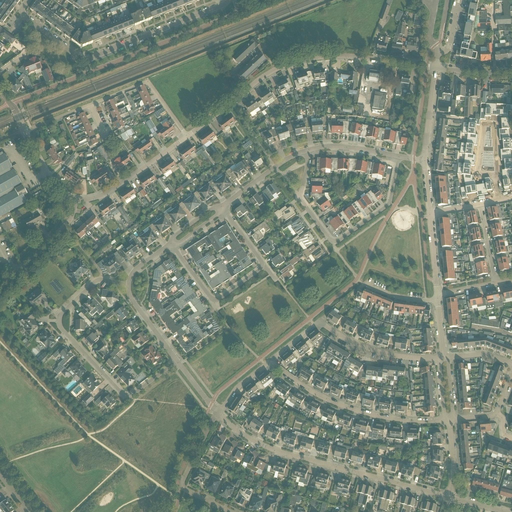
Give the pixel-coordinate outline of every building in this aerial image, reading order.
[(3,4),(12,11),(14,8),(13,8),(15,6),(7,0),(5,0),(3,3),(2,2),(1,3),(3,4)] [(35,12),(42,3),(37,0),(30,9),(33,11),(35,12)] [(81,11),(83,0),(82,0),(75,0),(72,5),(73,5),(73,6),(78,9),(77,11),(81,14),(81,11)] [(82,0),(83,0),(81,11),(84,10),(84,8),(88,6),(89,10),(89,9),(90,13),(93,12),(91,5),(88,0),(82,0)] [(172,10),(168,0),(163,2),(168,13),(170,12),(170,11),(172,10)] [(178,9),(174,0),(168,0),(172,10),(175,9),(175,10),(178,9)] [(183,6),(180,0),(174,0),(178,9),(181,8),(181,7),(183,6)] [(385,5),(380,19),(385,21),(390,7),(392,0),(387,0),(385,5)] [(494,0),(495,2),(503,2),(504,17),(495,17),(495,25),(498,25),(504,25),(505,31),(511,31),(511,20),(511,16),(510,16),(509,2),(510,2),(509,0),(494,0)] [(476,12),(478,3),(472,1),(470,9),(469,8),(469,11),(476,12)] [(168,13),(163,2),(158,4),(162,14),(164,13),(165,14),(168,13)] [(39,16),(47,7),(42,3),(35,12),(37,14),(37,15),(39,16)] [(0,9),(8,15),(9,13),(10,13),(12,11),(3,4),(0,7),(0,9)] [(162,14),(158,4),(152,6),(157,17),(160,16),(159,15),(162,14)] [(157,17),(152,6),(147,8),(147,9),(148,10),(151,18),(154,18),(154,19),(157,17)] [(45,19),(51,10),(47,7),(39,16),(42,18),(42,17),(45,19)] [(152,19),(151,18),(148,10),(147,9),(142,11),(136,13),(130,15),(131,17),(134,25),(135,26),(140,24),(142,23),(146,21),(146,22),(152,19)] [(48,23),(56,14),(51,10),(45,19),(47,21),(46,21),(48,23)] [(474,22),(476,12),(469,11),(468,14),(469,14),(468,21),(474,22)] [(488,20),(487,12),(479,12),(479,20),(488,20)] [(54,26),(60,17),(56,14),(48,23),(51,25),(52,24),(54,26)] [(134,25),(131,17),(130,15),(125,17),(129,28),(132,27),(132,26),(134,25)] [(414,24),(422,25),(422,22),(418,16),(415,15),(414,24)] [(58,30),(65,21),(60,17),(54,26),(56,27),(55,28),(58,30)] [(129,28),(125,17),(120,19),(124,29),(126,29),(127,30),(129,28)] [(124,29),(120,19),(114,22),(119,33),(122,31),(121,30),(124,29)] [(63,33),(69,24),(65,21),(58,30),(60,32),(61,31),(63,33)] [(472,32),(474,22),(468,21),(466,28),(465,28),(465,30),(472,32)] [(119,33),(114,22),(109,24),(113,34),(116,33),(116,34),(119,33)] [(67,37),(74,27),(69,24),(63,33),(65,34),(64,35),(67,37)] [(113,34),(109,24),(104,26),(108,37),(111,36),(111,35),(113,34)] [(108,37),(104,26),(98,28),(102,38),(105,37),(105,38),(108,37)] [(399,28),(395,37),(396,38),(398,38),(403,39),(403,36),(404,36),(406,27),(405,27),(400,27),(399,26),(399,28)] [(79,31),(74,27),(67,37),(69,39),(70,38),(72,40),(78,32),(79,31)] [(102,38),(98,28),(93,30),(98,41),(100,40),(100,39),(102,38)] [(15,39),(4,30),(1,34),(12,43),(15,39)] [(98,41),(93,30),(88,32),(88,33),(92,42),(94,41),(95,42),(98,41)] [(470,42),(472,32),(465,30),(464,33),(465,33),(464,40),(470,42)] [(92,42),(88,33),(83,36),(78,32),(72,40),(71,40),(80,47),(82,47),(92,43),(92,42)] [(386,52),(389,38),(380,37),(379,43),(378,43),(377,51),(386,52)] [(415,38),(415,39),(414,43),(408,42),(408,44),(407,50),(413,51),(413,52),(418,53),(418,50),(418,49),(419,43),(418,43),(419,39),(415,38)] [(266,60),(259,53),(257,56),(254,54),(255,53),(253,50),(255,48),(255,49),(259,45),(254,39),(235,56),(240,62),(251,52),(252,54),(251,55),(254,58),(236,75),(243,82),(266,60)] [(468,51),(470,42),(464,40),(462,48),(461,48),(461,50),(467,51),(468,52),(468,51)] [(402,44),(396,43),(396,46),(393,45),(392,51),(396,52),(396,51),(402,52),(402,47),(402,46),(402,44)] [(488,53),(485,53),(481,53),(481,61),(491,61),(491,53),(492,53),(492,44),(487,44),(488,53)] [(466,59),(467,51),(461,50),(457,49),(456,56),(463,58),(463,59),(466,59)] [(477,53),(468,51),(468,52),(467,51),(466,59),(468,60),(469,59),(476,60),(477,53)] [(39,63),(38,61),(38,60),(36,60),(35,59),(30,61),(31,63),(23,66),(24,66),(20,68),(21,69),(17,70),(23,74),(27,77),(29,74),(34,72),(34,71),(34,69),(36,68),(38,69),(41,68),(43,72),(42,72),(47,84),(53,81),(51,75),(49,70),(48,70),(45,64),(44,64),(43,62),(39,63)] [(323,70),(323,69),(318,70),(319,80),(320,84),(325,83),(325,82),(328,81),(328,79),(327,74),(327,75),(324,76),(323,70)] [(317,85),(317,80),(319,80),(318,70),(313,70),(313,71),(314,77),(310,78),(312,85),(317,85)] [(305,72),(300,74),(304,87),(309,86),(309,85),(312,84),(312,85),(310,78),(308,79),(306,73),(305,73),(305,72)] [(366,77),(366,81),(377,83),(379,73),(370,72),(369,78),(366,77)] [(340,77),(340,78),(347,79),(347,81),(348,81),(348,82),(348,85),(351,85),(351,89),(349,88),(348,94),(352,95),(354,95),(359,96),(360,90),(355,90),(357,80),(357,75),(356,75),(356,74),(349,73),(349,74),(341,73),(340,77)] [(16,80),(9,88),(9,89),(12,91),(15,93),(22,86),(19,84),(22,80),(23,81),(26,88),(27,91),(33,89),(32,86),(29,78),(27,77),(23,74),(17,81),(16,80)] [(294,81),(294,82),(296,89),(304,87),(300,74),(296,75),(296,76),(297,82),(294,83),(294,81)] [(401,83),(397,82),(395,95),(400,96),(401,90),(400,90),(401,87),(408,88),(407,94),(411,94),(413,86),(409,85),(410,77),(402,76),(401,83)] [(288,85),(286,80),(285,80),(284,79),(280,82),(287,95),(292,93),(291,91),(294,90),(293,87),(290,83),(291,84),(288,85)] [(440,85),(438,98),(442,99),(443,94),(451,95),(452,83),(448,83),(448,82),(447,81),(446,81),(445,81),(445,82),(444,82),(444,86),(440,85)] [(275,90),(275,91),(278,95),(279,97),(282,96),(282,97),(287,95),(280,82),(276,84),(276,85),(279,90),(276,92),(275,90)] [(137,89),(139,94),(147,91),(144,85),(137,89)] [(460,101),(465,101),(466,87),(457,86),(456,97),(461,97),(460,101)] [(504,93),(511,93),(510,86),(504,86),(492,86),(492,87),(489,87),(489,97),(492,97),(492,94),(504,93)] [(469,95),(469,98),(472,98),(472,100),(477,100),(477,103),(478,104),(481,105),(481,98),(480,98),(480,95),(481,87),(470,87),(469,95)] [(149,97),(147,91),(139,94),(140,95),(134,97),(136,100),(141,97),(142,100),(149,97)] [(267,91),(263,94),(268,102),(272,99),(274,101),(276,99),(275,97),(272,93),(273,94),(270,95),(270,94),(267,91)] [(375,92),(371,110),(380,112),(382,111),(384,110),(387,95),(375,92)] [(120,103),(121,103),(126,100),(123,94),(118,97),(119,101),(120,103)] [(263,94),(258,97),(262,102),(259,103),(264,111),(267,109),(265,107),(270,104),(268,102),(263,94)] [(152,102),(149,97),(142,100),(145,105),(152,102)] [(115,105),(112,100),(106,103),(107,106),(105,107),(106,109),(115,105)] [(253,100),(249,103),(256,113),(260,110),(261,113),(264,111),(259,103),(257,105),(253,100)] [(153,109),(154,108),(152,102),(145,105),(142,106),(146,115),(154,112),(153,109)] [(249,103),(244,106),(248,111),(245,113),(245,112),(244,112),(249,118),(256,113),(249,103)] [(440,106),(439,111),(448,112),(448,107),(446,107),(446,103),(442,103),(441,106),(440,106)] [(481,109),(480,120),(486,120),(486,117),(491,117),(491,116),(491,104),(486,104),(486,109),(481,109)] [(491,104),(491,116),(502,116),(503,116),(503,110),(496,110),(497,104),(491,104)] [(117,111),(115,105),(106,109),(107,111),(109,110),(111,114),(117,111)] [(503,119),(502,119),(502,125),(503,125),(509,124),(510,124),(509,119),(508,111),(511,110),(511,105),(506,105),(506,107),(503,108),(503,110),(503,116),(502,116),(503,119)] [(364,107),(357,106),(355,117),(362,118),(364,107)] [(163,107),(156,112),(153,114),(157,119),(161,117),(160,115),(166,111),(163,107)] [(117,111),(111,114),(113,119),(119,116),(123,115),(122,113),(121,109),(117,111)] [(122,121),(119,116),(113,119),(115,122),(113,123),(114,125),(122,121)] [(230,116),(224,121),(229,126),(231,124),(235,121),(233,118),(232,119),(230,116)] [(346,122),(345,135),(349,135),(349,134),(354,135),(356,125),(357,121),(351,120),(351,123),(348,122),(347,122),(347,116),(346,116),(346,120),(346,122)] [(321,118),(321,119),(316,119),(317,133),(322,133),(322,132),(323,132),(322,126),(325,126),(325,127),(325,122),(324,117),(321,118)] [(152,134),(154,138),(157,136),(155,132),(157,131),(155,127),(149,118),(144,122),(152,134)] [(305,128),(308,127),(307,121),(307,118),(298,120),(298,123),(301,135),(306,134),(305,128)] [(171,119),(162,125),(165,128),(165,129),(169,135),(169,134),(170,135),(173,133),(172,132),(174,130),(173,128),(174,128),(172,126),(175,124),(171,119)] [(317,133),(316,119),(311,120),(311,121),(307,121),(308,127),(311,127),(312,133),(313,133),(313,134),(317,133)] [(464,123),(463,128),(474,130),(476,130),(476,125),(479,126),(480,120),(469,119),(469,124),(464,123)] [(124,120),(122,121),(114,125),(115,127),(117,126),(118,130),(124,127),(123,124),(125,123),(124,120)] [(229,126),(224,121),(219,125),(221,127),(220,128),(222,130),(222,131),(225,128),(228,126),(229,126)] [(337,133),(337,123),(332,123),(332,122),(328,121),(328,129),(328,134),(331,134),(331,133),(337,133)] [(345,135),(346,122),(342,122),(342,123),(337,123),(337,133),(342,133),(342,134),(345,135)] [(298,123),(289,125),(291,131),(294,130),(295,136),(301,135),(298,123)] [(503,129),(499,130),(499,135),(510,134),(509,124),(503,125),(503,129)] [(288,132),(291,131),(289,125),(285,126),(286,129),(282,130),(281,128),(284,139),(290,138),(288,132)] [(362,138),(365,126),(361,125),(361,126),(356,125),(354,135),(359,136),(359,137),(362,138)] [(371,138),(373,129),(368,128),(368,126),(365,126),(362,138),(366,138),(366,137),(371,138)] [(284,139),(281,128),(280,127),(276,129),(272,131),(274,137),(278,135),(279,141),(284,139)] [(131,128),(120,134),(124,141),(129,138),(135,134),(132,129),(131,128)] [(379,141),(382,129),(378,128),(378,130),(373,129),(371,138),(376,139),(376,140),(379,141)] [(463,128),(462,134),(467,134),(467,139),(478,141),(478,135),(475,135),(476,130),(474,130),(463,128)] [(159,132),(156,133),(157,135),(159,137),(161,135),(163,139),(169,135),(165,129),(159,133),(159,132)] [(388,142),(390,132),(385,131),(385,130),(382,129),(379,141),(383,142),(383,141),(388,142)] [(271,138),(274,137),(272,131),(272,130),(266,132),(268,135),(262,138),(264,142),(267,141),(269,145),(274,143),(271,138)] [(211,131),(205,135),(209,141),(216,136),(213,133),(212,133),(211,131)] [(95,136),(93,132),(87,134),(88,135),(84,136),(85,138),(82,139),(83,141),(86,139),(95,136)] [(397,144),(399,132),(395,132),(395,133),(390,132),(388,142),(393,143),(393,144),(397,144)] [(402,133),(399,132),(397,144),(400,145),(400,144),(405,145),(407,135),(402,134),(402,133)] [(510,134),(499,135),(499,140),(502,140),(504,140),(505,145),(511,144),(511,138),(510,139),(510,134)] [(209,141),(205,135),(199,139),(201,142),(200,143),(202,145),(203,146),(204,145),(209,141)] [(48,140),(51,146),(56,143),(54,138),(48,140)] [(148,141),(143,145),(147,151),(152,147),(150,143),(152,142),(150,138),(147,140),(148,141)] [(461,143),(460,149),(472,150),(473,150),(474,146),(477,146),(478,141),(467,139),(466,144),(461,143)] [(503,150),(500,150),(501,155),(511,155),(511,150),(511,149),(511,144),(505,145),(505,150),(503,150)] [(147,151),(143,145),(137,148),(137,147),(134,149),(137,153),(139,151),(141,154),(147,151)] [(47,152),(50,158),(56,155),(53,149),(54,148),(53,146),(49,148),(50,150),(47,152)] [(101,146),(97,149),(98,149),(105,159),(109,157),(102,147),(101,146)] [(191,146),(185,150),(190,155),(194,152),(195,154),(201,150),(199,148),(196,150),(194,147),(193,148),(191,146)] [(460,149),(460,154),(464,155),(463,159),(475,161),(476,155),(473,155),(473,150),(472,150),(460,149)] [(190,155),(185,150),(180,154),(182,156),(181,157),(183,160),(190,155)] [(208,160),(201,150),(195,154),(197,156),(200,154),(206,161),(208,160)] [(2,153),(0,153),(0,216),(27,202),(30,200),(27,194),(26,192),(27,191),(25,189),(22,186),(21,186),(20,184),(21,183),(20,181),(20,180),(20,181),(15,173),(16,172),(15,172),(14,170),(13,171),(11,168),(12,167),(11,165),(6,157),(7,157),(7,156),(6,157),(5,155),(4,155),(2,153)] [(253,159),(251,157),(248,153),(244,156),(247,160),(247,161),(252,167),(255,165),(256,167),(263,163),(257,156),(253,159)] [(126,156),(121,160),(125,166),(131,162),(128,159),(130,157),(128,154),(126,155),(126,156)] [(60,160),(56,155),(50,158),(53,164),(57,162),(58,164),(62,162),(61,160),(60,160)] [(65,165),(70,158),(68,155),(65,158),(65,159),(62,162),(63,162),(62,163),(65,165)] [(511,155),(501,155),(501,161),(504,161),(506,160),(506,165),(511,164),(511,159),(511,155)] [(114,163),(112,165),(115,168),(116,169),(118,168),(119,170),(125,166),(121,160),(119,158),(114,162),(114,163)] [(325,170),(326,160),(320,159),(320,158),(317,158),(316,171),(320,171),(320,170),(325,170)] [(334,171),(334,159),(331,159),(331,160),(326,160),(325,170),(330,170),(330,171),(334,171)] [(342,170),(343,160),(338,160),(338,159),(334,159),(334,171),(337,171),(337,170),(342,170)] [(351,172),(354,159),(348,159),(348,161),(343,160),(342,170),(348,171),(348,172),(351,172)] [(360,172),(362,162),(357,161),(357,160),(354,159),(351,172),(355,172),(355,171),(360,172)] [(459,164),(458,169),(469,170),(471,171),(471,166),(474,166),(475,161),(463,159),(463,164),(459,164)] [(72,163),(71,162),(69,160),(64,165),(68,168),(72,163)] [(176,165),(176,164),(174,162),(173,163),(171,160),(166,164),(170,170),(176,165)] [(240,163),(235,166),(237,169),(243,177),(248,174),(246,171),(250,168),(249,167),(246,163),(244,161),(240,164),(240,163)] [(368,175),(371,163),(367,162),(367,163),(362,162),(360,172),(365,173),(365,174),(368,175)] [(377,176),(379,166),(374,165),(374,164),(371,163),(368,175),(372,176),(372,175),(377,176)] [(170,170),(166,164),(160,168),(162,171),(161,171),(163,175),(170,170)] [(505,170),(502,170),(502,176),(509,175),(511,175),(511,164),(506,165),(506,170),(505,170)] [(384,167),(379,166),(377,176),(382,177),(382,178),(386,178),(388,166),(384,166),(384,167)] [(70,181),(74,175),(69,171),(69,170),(67,168),(64,172),(66,173),(64,177),(70,181)] [(108,178),(106,174),(108,173),(106,169),(103,171),(104,172),(99,176),(103,181),(108,178)] [(230,169),(226,172),(229,176),(232,180),(235,177),(238,181),(243,177),(237,169),(232,172),(230,169)] [(458,169),(457,174),(458,175),(463,175),(464,182),(470,181),(472,181),(473,176),(470,175),(471,171),(469,170),(458,169)] [(223,176),(219,179),(226,189),(229,187),(230,185),(231,186),(227,180),(229,178),(227,174),(226,173),(223,175),(223,176)] [(152,174),(146,178),(150,185),(150,184),(156,179),(154,176),(153,177),(152,174)] [(449,183),(448,174),(441,175),(441,178),(436,179),(436,184),(446,183),(449,183)] [(80,183),(82,180),(80,178),(79,179),(74,175),(70,181),(75,185),(78,182),(80,183)] [(509,175),(502,176),(503,181),(503,185),(504,191),(510,190),(509,186),(511,186),(509,175)] [(103,181),(99,176),(93,179),(93,178),(90,180),(93,183),(95,182),(97,185),(103,181)] [(150,185),(146,178),(140,182),(142,185),(141,185),(143,189),(144,187),(147,192),(152,188),(150,185)] [(164,191),(166,193),(169,191),(160,178),(157,181),(164,191)] [(485,184),(481,185),(482,195),(488,194),(487,191),(492,190),(492,189),(490,178),(484,179),(485,184)] [(183,189),(193,181),(191,179),(181,186),(181,187),(183,189)] [(226,189),(219,179),(214,183),(212,180),(209,182),(213,187),(216,186),(221,193),(221,192),(222,191),(223,192),(226,189)] [(312,183),(312,188),(322,188),(322,183),(323,183),(323,179),(311,179),(311,183),(312,183)] [(472,181),(470,181),(472,192),(472,194),(477,193),(477,196),(482,195),(481,185),(476,185),(475,180),(473,181),(472,181)] [(460,188),(462,199),(468,198),(467,195),(472,194),(472,192),(470,181),(464,182),(465,186),(465,187),(460,188)] [(211,189),(213,187),(209,182),(207,184),(207,185),(202,188),(210,198),(213,196),(213,195),(214,194),(214,195),(215,195),(211,189)] [(266,187),(266,188),(267,190),(263,193),(269,202),(274,199),(272,196),(276,194),(277,195),(280,193),(273,183),(270,185),(269,185),(268,185),(267,186),(266,187)] [(173,196),(176,194),(169,184),(167,186),(173,196)] [(376,187),(375,188),(375,189),(371,192),(371,191),(368,193),(375,203),(378,201),(377,200),(382,197),(380,195),(381,194),(382,192),(378,187),(376,187)] [(126,192),(130,198),(136,193),(134,190),(133,191),(131,188),(126,192)] [(210,198),(202,188),(197,192),(197,191),(194,193),(198,198),(201,196),(205,202),(205,201),(206,200),(206,201),(210,198)] [(321,194),(321,193),(322,188),(312,188),(311,193),(310,193),(310,197),(312,197),(314,200),(314,201),(322,195),(321,194)] [(130,198),(126,192),(120,196),(121,199),(120,199),(122,202),(123,203),(125,201),(130,198)] [(196,200),(198,198),(194,193),(192,195),(187,199),(195,209),(198,207),(198,206),(199,205),(200,206),(200,205),(196,200)] [(375,203),(368,193),(365,195),(366,196),(361,199),(367,207),(372,204),(372,205),(375,203)] [(324,197),(324,194),(322,195),(314,201),(314,200),(313,201),(315,204),(316,203),(319,208),(328,202),(324,197)] [(257,195),(248,201),(250,203),(247,205),(250,209),(257,204),(259,206),(263,204),(264,206),(268,203),(265,199),(262,201),(257,195)] [(154,205),(151,207),(154,211),(156,210),(163,204),(160,199),(153,204),(154,205)] [(195,209),(187,199),(183,202),(182,202),(180,204),(184,209),(186,207),(190,213),(190,212),(191,211),(192,212),(195,209)] [(363,210),(367,207),(361,199),(357,202),(357,201),(354,203),(361,213),(364,211),(363,210)] [(448,205),(447,200),(438,200),(438,206),(442,206),(442,208),(448,207),(448,205)] [(111,202),(106,206),(110,212),(114,209),(116,207),(116,206),(114,204),(113,204),(111,202)] [(331,206),(328,202),(319,208),(322,212),(322,213),(324,216),(334,208),(332,205),(331,206)] [(361,213),(354,203),(351,205),(352,206),(347,209),(353,217),(358,214),(358,215),(361,213)] [(181,211),(184,209),(180,204),(177,206),(172,210),(180,220),(183,218),(183,217),(184,216),(185,217),(185,216),(181,211)] [(245,214),(249,220),(250,222),(254,219),(253,217),(251,214),(252,213),(249,210),(246,206),(243,208),(242,205),(235,210),(237,214),(236,215),(239,218),(245,214)] [(493,209),(488,210),(489,216),(498,214),(497,208),(499,208),(499,205),(493,206),(493,209)] [(110,212),(106,206),(100,210),(102,212),(100,213),(103,216),(110,212)] [(120,206),(117,209),(123,217),(127,223),(129,226),(133,224),(120,206)] [(274,213),(274,214),(278,219),(282,216),(283,215),(285,217),(284,218),(286,221),(291,217),(295,214),(293,211),(294,210),(292,208),(291,208),(290,207),(286,210),(284,207),(279,211),(278,210),(274,213)] [(353,217),(347,209),(345,207),(341,210),(342,212),(340,214),(347,224),(350,222),(349,221),(353,217)] [(180,220),(172,210),(168,213),(167,213),(165,215),(169,220),(171,218),(175,224),(175,223),(176,222),(177,222),(180,220)] [(477,218),(476,214),(476,212),(470,213),(470,211),(463,212),(464,215),(466,215),(467,220),(477,218)] [(29,229),(42,221),(38,213),(24,221),(29,229)] [(347,224),(340,214),(337,216),(338,217),(333,220),(339,228),(344,225),(344,226),(347,224)] [(440,220),(440,226),(450,225),(449,220),(451,220),(451,214),(444,216),(445,220),(440,220)] [(499,219),(498,214),(489,216),(490,221),(495,220),(496,223),(502,222),(502,219),(499,219)] [(166,222),(169,220),(165,215),(162,217),(158,221),(165,231),(168,228),(170,227),(166,222)] [(93,216),(89,220),(94,226),(99,222),(93,216)] [(477,222),(477,218),(467,220),(468,225),(466,226),(467,229),(473,228),(472,225),(478,224),(477,222)] [(295,222),(290,226),(291,228),(293,231),(291,233),(293,236),(296,233),(298,235),(303,232),(301,230),(304,228),(300,223),(302,222),(299,219),(295,222)] [(94,226),(89,220),(84,224),(90,230),(94,226)] [(335,231),(339,228),(333,220),(329,223),(329,222),(326,224),(333,234),(336,232),(335,231)] [(165,231),(158,221),(153,224),(150,226),(154,231),(156,229),(160,235),(160,234),(162,233),(165,231)] [(5,222),(1,225),(5,232),(9,230),(5,222)] [(253,230),(255,233),(254,233),(254,234),(252,236),(256,243),(260,240),(264,238),(259,232),(263,229),(266,232),(270,229),(264,222),(257,227),(253,230)] [(500,225),(503,225),(502,222),(496,223),(497,226),(491,227),(492,232),(501,231),(500,225)] [(90,230),(84,224),(80,229),(85,234),(90,230)] [(218,229),(219,230),(224,238),(227,235),(233,243),(237,240),(226,224),(227,225),(223,227),(222,226),(218,229)] [(151,233),(154,231),(150,226),(147,228),(149,230),(148,231),(145,233),(144,234),(152,244),(155,241),(156,240),(157,240),(151,233)] [(480,235),(479,231),(479,229),(473,230),(473,228),(467,229),(467,232),(470,231),(471,237),(480,235)] [(80,239),(85,234),(80,229),(75,233),(80,239)] [(214,232),(210,234),(211,235),(221,251),(225,248),(222,243),(225,240),(224,238),(219,230),(215,233),(214,232)] [(505,230),(504,230),(501,231),(492,232),(493,236),(493,238),(494,238),(499,237),(499,240),(506,239),(505,236),(506,235),(505,230)] [(294,239),(292,240),(294,242),(297,240),(299,244),(301,242),(306,248),(308,247),(312,244),(310,241),(314,239),(308,231),(308,232),(300,238),(298,236),(294,239)] [(152,244),(144,234),(140,237),(139,237),(137,239),(140,244),(143,242),(147,247),(148,246),(152,244)] [(211,245),(217,253),(221,251),(211,235),(207,238),(206,237),(202,240),(205,244),(206,246),(207,248),(211,245)] [(481,240),(480,235),(471,237),(468,237),(469,242),(469,243),(468,243),(469,246),(470,246),(476,244),(476,242),(480,241),(481,240)] [(134,237),(131,240),(129,242),(130,243),(132,246),(129,248),(135,257),(140,252),(137,248),(138,247),(140,245),(137,241),(134,237)] [(262,250),(265,254),(266,255),(267,254),(268,255),(269,253),(274,249),(272,246),(273,245),(268,239),(263,243),(265,245),(262,248),(262,250)] [(508,243),(506,242),(506,239),(499,240),(500,243),(495,244),(496,249),(507,247),(508,246),(508,243)] [(200,253),(197,249),(205,244),(202,240),(186,250),(187,250),(190,253),(189,254),(191,258),(192,258),(200,253)] [(240,244),(237,240),(233,243),(230,244),(229,245),(229,246),(231,249),(228,251),(223,254),(226,259),(241,249),(239,245),(240,244)] [(451,241),(442,242),(442,248),(447,247),(448,250),(456,249),(458,249),(457,245),(455,245),(454,241),(451,241)] [(483,252),(483,248),(482,246),(477,247),(476,244),(470,246),(472,254),(483,252)] [(314,261),(322,255),(323,256),(323,254),(324,253),(324,252),(324,251),(322,251),(319,246),(314,249),(312,246),(307,250),(306,249),(302,252),(307,258),(311,255),(314,261)] [(507,247),(496,249),(497,255),(502,254),(503,257),(509,255),(508,252),(507,247)] [(129,261),(135,257),(129,248),(125,250),(124,248),(121,250),(121,249),(117,251),(123,258),(125,256),(126,257),(129,261)] [(242,248),(241,249),(226,259),(229,263),(234,259),(233,258),(236,257),(239,262),(246,257),(244,253),(245,252),(242,248)] [(456,258),(456,249),(448,250),(448,253),(443,253),(443,259),(453,258),(456,258)] [(120,257),(117,252),(110,257),(112,260),(109,262),(115,271),(116,270),(117,271),(120,269),(119,268),(121,267),(119,263),(119,262),(117,259),(120,257)] [(198,266),(213,256),(210,252),(205,255),(206,256),(203,258),(200,253),(192,258),(195,261),(194,262),(197,266),(198,266)] [(272,260),(271,261),(273,263),(272,264),(272,263),(272,264),(272,265),(272,266),(273,267),(274,267),(275,268),(278,265),(279,266),(284,262),(279,256),(280,255),(278,252),(270,257),(272,260)] [(474,254),(472,254),(473,262),(480,261),(479,258),(484,257),(484,256),(483,252),(474,254)] [(510,261),(509,255),(503,257),(503,259),(498,260),(499,266),(508,264),(508,261),(510,261)] [(206,260),(198,266),(200,269),(199,270),(202,274),(206,272),(213,267),(211,263),(216,260),(213,256),(206,260)] [(247,256),(246,257),(239,262),(242,265),(234,271),(236,275),(253,264),(252,264),(251,265),(249,261),(250,260),(247,256)] [(290,264),(280,272),(282,275),(283,276),(282,278),(283,279),(282,280),(284,282),(285,281),(285,282),(289,279),(292,277),(289,273),(294,269),(292,266),(299,261),(296,256),(289,262),(290,264)] [(163,264),(161,266),(166,273),(168,271),(169,272),(171,270),(176,276),(175,277),(177,280),(182,276),(174,266),(175,265),(173,262),(172,263),(169,259),(166,262),(163,264)] [(115,271),(109,262),(106,265),(102,260),(96,265),(102,272),(104,271),(105,272),(107,272),(109,275),(112,273),(112,274),(115,272),(115,271)] [(234,271),(231,267),(227,269),(222,261),(220,262),(218,264),(228,279),(231,276),(232,278),(236,275),(234,271)] [(487,268),(486,264),(486,263),(480,264),(480,261),(473,262),(475,271),(487,268)] [(67,274),(71,278),(75,282),(79,278),(78,277),(82,273),(83,274),(87,270),(80,262),(67,274)] [(228,279),(218,264),(214,266),(217,272),(218,271),(220,274),(215,277),(220,284),(223,282),(224,283),(228,280),(228,279)] [(509,270),(508,264),(499,266),(500,272),(505,271),(506,273),(511,272),(511,270),(511,269),(509,270)] [(161,277),(166,273),(161,266),(158,268),(158,269),(155,271),(154,271),(152,283),(153,283),(152,286),(161,288),(161,283),(160,282),(161,277)] [(488,274),(487,268),(475,271),(477,279),(483,278),(482,275),(488,274)] [(220,284),(215,277),(211,280),(206,272),(202,274),(212,291),(212,290),(212,289),(215,287),(216,288),(220,285),(220,284)] [(457,279),(456,274),(454,274),(445,275),(445,281),(451,280),(451,284),(457,283),(457,279)] [(184,280),(182,276),(177,280),(165,289),(168,293),(171,291),(171,290),(175,287),(178,292),(181,290),(188,285),(186,282),(185,283),(184,280)] [(190,288),(188,285),(181,290),(182,292),(184,292),(185,294),(184,295),(178,300),(177,299),(174,301),(177,306),(194,293),(191,290),(189,288),(190,288)] [(160,289),(153,288),(152,287),(152,291),(151,290),(149,303),(150,303),(153,306),(152,307),(154,310),(161,304),(157,299),(158,294),(160,293),(160,289)] [(38,289),(35,292),(36,293),(28,300),(29,303),(31,305),(34,308),(40,303),(44,308),(49,304),(45,299),(46,298),(44,296),(43,294),(39,290),(39,291),(38,289)] [(510,299),(509,289),(503,291),(504,296),(501,297),(503,303),(506,302),(505,300),(510,299)] [(103,290),(101,298),(106,298),(107,299),(108,300),(108,301),(108,302),(109,302),(109,303),(110,303),(111,303),(112,304),(113,303),(114,303),(115,302),(116,301),(116,300),(118,301),(118,296),(116,297),(115,297),(115,296),(114,296),(114,295),(113,295),(112,295),(113,291),(103,290)] [(361,298),(364,293),(359,291),(356,298),(360,300),(361,301),(362,299),(361,298)] [(371,302),(374,294),(369,292),(366,300),(371,302)] [(503,303),(501,297),(499,297),(497,292),(492,293),(494,304),(503,303)] [(197,297),(194,293),(177,306),(181,310),(184,308),(183,307),(190,302),(193,307),(200,302),(198,299),(196,297),(197,297)] [(494,304),(492,293),(486,294),(487,299),(485,300),(486,306),(487,310),(495,308),(494,304)] [(376,304),(379,296),(374,294),(371,302),(376,304)] [(482,300),(481,296),(481,295),(475,296),(477,308),(486,306),(485,300),(482,300)] [(380,306),(384,298),(379,296),(376,304),(380,306)] [(477,308),(475,296),(469,297),(470,303),(468,303),(469,310),(472,309),(472,310),(478,309),(477,308)] [(385,308),(388,300),(384,298),(380,306),(385,308)] [(89,301),(82,307),(86,310),(92,316),(96,312),(99,315),(104,311),(97,304),(96,303),(93,300),(90,302),(89,301)] [(393,302),(388,300),(385,308),(390,310),(393,302)] [(160,318),(177,306),(174,301),(171,303),(171,304),(165,309),(163,309),(162,308),(163,307),(161,304),(154,310),(156,312),(157,312),(158,314),(158,315),(160,318)] [(198,316),(203,313),(207,310),(204,307),(203,307),(202,305),(200,302),(193,307),(197,312),(194,314),(190,317),(189,316),(186,318),(190,323),(194,319),(198,316)] [(169,318),(170,317),(177,312),(177,313),(181,310),(177,306),(160,318),(163,322),(163,321),(165,323),(164,324),(166,327),(174,321),(172,319),(171,319),(169,318)] [(123,307),(119,310),(115,313),(121,321),(124,319),(128,316),(126,312),(127,312),(123,307)] [(331,323),(337,315),(335,313),(335,312),(332,309),(326,314),(329,317),(327,319),(330,321),(329,322),(331,323)] [(84,322),(85,322),(89,327),(92,324),(81,312),(78,315),(83,320),(83,321),(76,321),(75,331),(76,331),(81,331),(84,331),(84,322)] [(39,327),(35,323),(32,320),(34,318),(33,314),(29,313),(20,321),(28,330),(26,331),(30,335),(39,327)] [(207,318),(205,315),(200,319),(202,322),(205,319),(208,322),(208,321),(213,327),(208,330),(207,329),(205,331),(207,334),(208,335),(208,336),(209,337),(212,335),(220,329),(210,315),(207,318)] [(341,325),(345,318),(340,315),(339,317),(337,315),(331,323),(334,325),(334,324),(337,326),(338,323),(341,325)] [(181,329),(185,326),(190,323),(186,318),(183,320),(184,321),(177,326),(176,326),(175,325),(175,324),(174,321),(166,327),(169,329),(171,331),(170,331),(173,335),(176,333),(181,329)] [(347,333),(352,324),(349,323),(350,321),(345,318),(341,325),(344,326),(343,329),(345,331),(345,332),(347,333)] [(126,327),(127,329),(126,329),(130,334),(133,332),(133,333),(135,331),(139,328),(136,324),(136,323),(134,320),(133,321),(131,319),(120,327),(122,330),(126,327)] [(206,338),(208,336),(208,335),(207,334),(205,331),(207,329),(206,326),(203,328),(203,329),(202,330),(200,330),(196,323),(197,322),(194,319),(190,323),(202,340),(205,337),(206,338)] [(96,326),(93,329),(96,332),(104,324),(101,321),(96,326)] [(382,347),(385,337),(385,334),(379,332),(380,330),(383,322),(380,322),(379,326),(378,329),(378,330),(374,340),(378,341),(377,344),(380,345),(379,346),(382,347)] [(202,340),(190,323),(185,326),(187,329),(188,328),(193,335),(193,336),(192,338),(191,337),(188,339),(190,342),(193,340),(195,343),(196,344),(199,342),(202,340)] [(357,333),(361,326),(355,324),(355,325),(352,324),(347,333),(350,334),(350,333),(353,335),(354,332),(357,333)] [(364,341),(368,331),(369,329),(366,328),(366,329),(361,326),(357,333),(361,335),(359,338),(362,339),(362,340),(364,341)] [(374,340),(378,330),(374,329),(373,332),(371,331),(371,332),(368,331),(364,341),(367,342),(367,341),(370,342),(371,339),(374,340)] [(316,330),(312,333),(318,341),(322,337),(316,330)] [(55,340),(51,336),(49,333),(48,334),(45,331),(37,338),(36,339),(36,340),(36,341),(36,342),(37,342),(38,342),(38,343),(39,343),(39,342),(40,342),(41,341),(42,342),(41,343),(45,347),(46,346),(49,350),(53,346),(56,343),(54,340),(55,340)] [(142,332),(135,338),(132,340),(136,345),(139,343),(141,346),(148,341),(148,340),(147,338),(146,338),(142,332)] [(186,353),(194,347),(195,348),(197,346),(196,344),(195,343),(193,340),(190,342),(191,343),(187,346),(183,340),(184,340),(182,337),(185,334),(183,332),(178,335),(180,338),(176,340),(186,353)] [(92,333),(86,339),(86,340),(88,343),(88,344),(91,347),(94,344),(93,343),(97,339),(97,340),(98,339),(98,338),(99,337),(96,334),(94,335),(92,333)] [(318,341),(312,333),(307,337),(310,341),(308,343),(312,348),(315,346),(313,344),(318,341)] [(392,345),(394,337),(388,336),(387,338),(385,337),(382,347),(385,348),(385,346),(388,347),(389,344),(392,345)] [(397,350),(400,351),(402,337),(399,337),(399,339),(394,337),(392,345),(395,345),(395,349),(398,349),(397,350)] [(410,343),(410,340),(405,340),(405,338),(402,337),(400,351),(403,351),(403,350),(406,350),(407,347),(410,348),(410,343)] [(96,351),(96,352),(96,353),(102,359),(105,356),(105,349),(104,348),(107,345),(103,341),(101,343),(97,346),(99,349),(96,351)] [(303,341),(298,344),(306,354),(310,350),(312,348),(308,343),(306,344),(303,341)] [(298,344),(294,348),(297,352),(295,353),(299,358),(301,356),(302,357),(306,354),(298,344)] [(331,344),(324,357),(328,359),(329,357),(331,354),(332,355),(336,347),(331,344)] [(60,349),(52,356),(55,359),(59,355),(62,358),(61,358),(63,360),(57,365),(58,368),(54,371),(58,375),(65,368),(63,366),(69,360),(70,360),(71,359),(74,356),(73,356),(71,353),(69,351),(66,348),(63,345),(60,349)] [(151,347),(147,350),(144,352),(144,353),(142,355),(143,357),(146,361),(149,359),(150,359),(149,360),(152,364),(161,358),(157,353),(156,354),(154,351),(151,347)] [(336,358),(341,350),(336,347),(332,355),(331,354),(329,357),(334,360),(335,357),(336,358)] [(106,363),(113,370),(117,366),(119,367),(123,364),(117,357),(113,361),(112,359),(120,352),(117,348),(107,358),(109,360),(106,363)] [(341,360),(345,353),(341,350),(336,358),(335,357),(334,360),(335,361),(338,363),(340,360),(341,360)] [(289,351),(285,355),(291,362),(295,359),(296,360),(299,358),(295,353),(293,355),(289,351)] [(40,363),(46,358),(47,356),(44,353),(37,360),(40,363)] [(350,355),(345,353),(341,360),(340,360),(338,363),(340,364),(342,361),(345,363),(346,363),(349,358),(350,355)] [(291,362),(285,355),(281,358),(284,362),(282,364),(286,369),(288,367),(287,366),(291,362)] [(131,366),(135,362),(131,357),(127,362),(131,366)] [(353,360),(349,358),(346,363),(345,363),(344,365),(348,368),(346,371),(348,372),(350,369),(349,368),(353,360)] [(81,364),(77,360),(66,371),(65,370),(62,373),(65,377),(69,373),(68,373),(71,370),(79,378),(82,375),(86,372),(82,368),(79,366),(81,364)] [(354,371),(358,363),(353,360),(349,368),(350,369),(353,370),(351,373),(353,374),(354,371)] [(361,378),(364,371),(361,369),(363,366),(361,365),(361,364),(359,363),(358,363),(354,371),(353,374),(357,377),(357,376),(361,378)] [(135,381),(128,374),(132,370),(128,365),(124,369),(123,368),(117,374),(121,380),(122,379),(124,381),(123,382),(128,387),(135,381)] [(304,380),(309,372),(304,369),(305,367),(302,366),(299,371),(302,373),(299,377),(304,380)] [(497,366),(495,372),(503,374),(505,369),(497,366)] [(372,377),(373,368),(367,367),(367,371),(364,371),(361,378),(366,379),(366,376),(371,377),(372,377)] [(409,382),(408,372),(405,372),(405,369),(400,369),(399,378),(400,378),(399,381),(409,382)] [(500,380),(503,374),(495,372),(492,371),(490,376),(493,377),(500,380)] [(266,372),(261,375),(267,383),(271,379),(273,381),(275,379),(271,374),(269,376),(266,372)] [(311,379),(314,380),(317,375),(314,373),(313,375),(309,372),(304,380),(308,383),(311,379)] [(264,388),(263,386),(267,383),(261,375),(257,379),(260,383),(258,384),(262,389),(264,388)] [(319,389),(323,380),(318,378),(319,376),(317,375),(314,380),(316,382),(314,386),(319,389)] [(88,380),(84,383),(92,392),(96,388),(100,385),(97,382),(95,380),(91,376),(88,380)] [(498,385),(500,380),(493,377),(491,383),(498,385)] [(326,387),(329,388),(331,382),(329,381),(328,383),(323,380),(319,389),(324,391),(326,387)] [(334,396),(338,387),(333,385),(335,382),(332,381),(331,382),(329,388),(331,389),(329,394),(334,396)] [(252,382),(248,386),(254,393),(258,390),(259,391),(262,389),(258,384),(256,386),(252,382)] [(281,393),(286,386),(282,382),(279,387),(277,385),(273,390),(276,392),(277,390),(281,393)] [(496,391),(498,385),(491,383),(489,388),(496,391)] [(254,393),(248,386),(244,389),(247,393),(244,396),(249,400),(251,398),(250,397),(254,393)] [(288,393),(291,389),(286,386),(281,393),(284,396),(284,397),(284,398),(287,400),(291,395),(288,393)] [(342,394),(344,395),(347,389),(344,388),(343,389),(338,387),(334,396),(340,398),(342,394)] [(494,396),(496,391),(489,388),(487,393),(494,396)] [(351,402),(354,393),(349,392),(349,390),(347,389),(344,395),(347,396),(345,401),(351,402)] [(364,397),(365,395),(365,394),(366,392),(365,390),(364,390),(363,393),(362,394),(360,400),(363,401),(362,406),(367,408),(370,398),(364,397)] [(106,392),(97,400),(100,403),(101,402),(107,409),(109,408),(110,409),(116,403),(112,400),(113,399),(111,397),(111,396),(109,395),(106,392)] [(296,403),(301,395),(296,392),(293,396),(291,395),(287,400),(295,405),(296,403)] [(379,396),(377,405),(379,405),(379,407),(379,410),(384,411),(386,399),(382,399),(383,393),(379,392),(379,396)] [(358,400),(360,400),(362,394),(359,393),(359,395),(354,393),(351,402),(356,404),(358,400)] [(492,401),(494,396),(487,393),(485,399),(492,401)] [(94,399),(90,394),(89,394),(82,401),(79,404),(83,409),(85,407),(94,399)] [(303,402),(306,398),(301,395),(296,403),(295,405),(303,409),(306,403),(303,402)] [(370,398),(367,408),(373,409),(374,404),(377,405),(379,396),(376,395),(375,397),(370,395),(370,398)] [(249,400),(244,396),(242,398),(238,396),(235,400),(243,406),(246,401),(247,402),(249,400)] [(393,408),(394,401),(386,399),(384,411),(390,412),(391,407),(393,408)] [(490,407),(492,401),(485,399),(483,404),(490,407)] [(243,406),(235,400),(232,405),(240,410),(243,406)] [(311,412),(316,403),(311,400),(308,405),(306,403),(303,409),(306,411),(307,409),(311,412)] [(401,414),(402,404),(397,404),(397,402),(394,401),(393,408),(396,408),(396,413),(401,414)] [(321,406),(316,403),(311,412),(316,414),(315,416),(318,417),(321,411),(318,410),(321,406)] [(408,405),(402,404),(401,414),(407,414),(407,409),(412,410),(411,405),(411,403),(408,403),(408,405)] [(240,410),(232,405),(229,409),(233,412),(231,415),(236,418),(238,416),(237,415),(240,410)] [(327,419),(331,410),(326,408),(324,413),(321,411),(318,417),(322,419),(322,417),(327,419)] [(327,419),(326,421),(331,423),(332,423),(335,424),(337,418),(334,417),(336,412),(331,410),(327,419)] [(337,418),(335,424),(343,427),(344,425),(347,416),(342,414),(340,419),(337,418)] [(253,431),(259,423),(256,421),(257,420),(252,416),(252,417),(248,423),(251,424),(249,427),(252,428),(251,430),(253,431)] [(354,424),(351,423),(352,418),(347,416),(344,425),(349,427),(348,429),(352,430),(354,424)] [(261,420),(259,423),(253,431),(255,433),(256,432),(259,433),(260,431),(264,432),(267,425),(270,421),(265,418),(263,421),(261,420)] [(361,430),(363,421),(358,420),(356,425),(354,424),(352,430),(351,431),(355,432),(356,429),(361,430)] [(361,430),(360,433),(365,434),(364,437),(368,438),(370,428),(367,427),(369,423),(363,421),(361,430)] [(378,434),(380,425),(374,424),(373,429),(370,428),(368,438),(372,438),(372,436),(377,437),(378,434)] [(270,440),(276,427),(271,425),(270,427),(267,425),(264,432),(267,433),(266,436),(268,437),(268,439),(270,440)] [(385,426),(380,425),(378,434),(383,435),(383,437),(386,438),(387,431),(384,431),(385,426)] [(281,439),(286,426),(285,426),(284,428),(282,427),(281,429),(276,427),(270,440),(273,441),(273,440),(276,441),(277,438),(281,439)] [(289,446),(291,436),(289,435),(289,434),(287,433),(289,427),(286,426),(281,439),(284,440),(283,443),(286,444),(286,445),(289,446)] [(395,439),(397,428),(391,427),(390,432),(387,431),(386,438),(390,438),(395,439)] [(404,440),(405,434),(402,433),(402,428),(397,428),(395,439),(400,440),(404,440)] [(413,439),(413,429),(408,429),(408,434),(405,434),(404,440),(408,440),(408,438),(413,439)] [(419,429),(413,429),(413,439),(418,439),(418,441),(421,441),(422,435),(419,434),(419,429)] [(433,440),(443,439),(443,437),(442,437),(441,434),(438,434),(438,431),(431,432),(431,435),(429,435),(430,441),(433,440)] [(298,444),(301,434),(295,432),(295,433),(294,434),(292,433),(292,436),(291,436),(289,446),(291,447),(292,446),(295,446),(295,443),(298,444)] [(306,451),(309,438),(309,437),(307,436),(307,435),(301,434),(298,444),(301,445),(300,448),(303,449),(303,450),(306,451)] [(214,452),(218,454),(224,444),(226,439),(225,437),(222,435),(219,437),(222,440),(220,442),(214,439),(211,444),(211,446),(214,447),(214,452)] [(312,448),(315,448),(317,440),(318,438),(315,437),(314,439),(309,438),(306,451),(308,451),(309,450),(311,451),(312,448)] [(444,442),(443,439),(433,440),(433,443),(432,443),(432,448),(439,448),(439,446),(442,445),(442,442),(444,442)] [(317,440),(315,448),(318,449),(317,452),(320,453),(320,454),(322,455),(326,442),(317,440)] [(230,460),(238,445),(237,443),(234,441),(231,443),(234,446),(231,448),(226,445),(223,449),(222,452),(226,453),(226,458),(230,460)] [(326,442),(322,455),(325,456),(325,455),(328,455),(329,452),(332,453),(334,446),(328,444),(329,443),(326,442)] [(492,454),(496,444),(491,442),(487,452),(492,454)] [(238,445),(230,460),(234,462),(238,459),(241,461),(244,455),(239,452),(239,449),(243,449),(243,446),(240,444),(238,445)] [(497,456),(501,445),(496,444),(492,454),(497,456)] [(334,446),(332,453),(335,454),(334,457),(337,458),(336,459),(339,460),(342,450),(343,447),(337,445),(337,447),(334,446)] [(502,457),(506,447),(501,445),(497,456),(498,454),(503,456),(502,457)] [(507,459),(511,448),(511,449),(506,447),(502,457),(507,459)] [(439,451),(439,448),(432,448),(432,454),(429,453),(429,456),(443,457),(444,455),(442,455),(442,452),(439,451)] [(349,457),(351,450),(344,449),(343,450),(342,450),(339,460),(342,460),(342,459),(345,460),(346,457),(349,457)] [(351,450),(349,457),(352,458),(351,461),(354,462),(353,463),(356,464),(359,454),(356,453),(356,452),(353,451),(351,450)] [(252,471),(259,455),(258,453),(255,451),(252,453),(255,457),(253,458),(247,456),(244,463),(247,464),(247,469),(252,471)] [(366,462),(368,452),(362,451),(362,452),(360,451),(359,454),(356,464),(359,465),(359,464),(362,464),(363,461),(366,462)] [(376,457),(376,456),(373,455),(373,456),(370,456),(371,453),(368,452),(366,462),(368,463),(368,466),(370,467),(370,468),(373,469),(376,457)] [(261,454),(259,455),(252,471),(256,473),(259,470),(263,471),(266,464),(260,462),(260,459),(264,459),(264,456),(261,454)] [(429,456),(428,464),(430,464),(438,466),(438,463),(442,463),(442,460),(443,460),(443,457),(429,456)] [(382,466),(384,459),(376,457),(375,459),(373,469),(375,469),(376,468),(379,469),(379,466),(382,466)] [(390,473),(392,463),(389,462),(390,461),(384,459),(382,466),(385,467),(384,470),(387,471),(387,472),(390,473)] [(279,473),(281,464),(275,462),(274,467),(271,466),(270,473),(275,474),(276,472),(279,473)] [(399,471),(401,464),(395,462),(395,464),(392,463),(390,473),(392,474),(393,472),(395,473),(396,470),(399,471)] [(286,465),(281,464),(279,473),(278,475),(278,476),(283,477),(283,476),(287,477),(288,476),(287,476),(288,471),(285,470),(286,465)] [(406,478),(410,465),(407,464),(407,465),(401,464),(399,471),(402,472),(401,475),(404,476),(404,477),(406,478)] [(437,469),(438,466),(430,464),(430,469),(427,469),(427,472),(440,475),(441,473),(440,472),(440,469),(437,469)] [(409,468),(406,478),(409,478),(409,477),(412,478),(413,475),(416,475),(418,469),(418,468),(412,467),(413,465),(410,465),(409,468)] [(300,478),(302,469),(297,468),(296,473),(293,472),(291,478),(297,480),(297,478),(300,478)] [(308,471),(302,469),(300,478),(299,482),(304,484),(307,485),(310,476),(307,476),(308,471)] [(210,475),(203,472),(201,476),(198,474),(195,479),(194,479),(193,482),(201,486),(202,484),(203,484),(203,483),(205,479),(208,481),(210,475)] [(440,478),(440,475),(427,472),(425,477),(427,477),(427,478),(429,478),(428,481),(434,483),(435,480),(437,480),(438,478),(440,478)] [(321,486),(324,475),(318,474),(317,478),(314,478),(313,481),(312,480),(310,487),(315,488),(316,485),(321,486)] [(329,477),(324,475),(321,486),(320,489),(324,489),(325,489),(326,489),(326,488),(329,489),(330,487),(331,482),(328,481),(329,477)] [(210,483),(207,489),(212,491),(215,493),(216,492),(222,480),(219,478),(218,481),(216,480),(216,482),(212,480),(210,483)] [(237,478),(233,486),(237,488),(241,480),(237,478)] [(342,492),(345,481),(340,479),(338,484),(336,483),(333,493),(339,494),(339,491),(342,492)] [(508,491),(509,485),(510,482),(508,481),(504,480),(500,496),(507,498),(508,491)] [(351,482),(345,481),(342,492),(342,494),(347,495),(348,494),(351,494),(352,488),(349,487),(351,482)] [(362,505),(367,487),(361,485),(360,486),(357,485),(356,492),(361,494),(358,504),(362,505)] [(225,486),(223,491),(220,495),(223,497),(222,498),(225,499),(226,498),(227,499),(228,495),(230,496),(233,490),(233,489),(229,486),(228,488),(225,486)] [(373,488),(367,487),(362,505),(366,506),(368,496),(373,497),(375,490),(372,489),(373,488)] [(240,490),(235,499),(238,501),(237,503),(237,504),(242,506),(243,506),(247,496),(251,498),(253,490),(251,489),(250,491),(246,489),(245,492),(240,490)] [(383,510),(388,492),(382,491),(382,492),(379,491),(377,497),(380,498),(382,499),(379,509),(383,510)] [(394,494),(388,492),(383,510),(387,511),(390,501),(392,502),(392,501),(395,502),(397,496),(394,495),(394,494)] [(268,503),(267,503),(266,506),(267,507),(266,511),(267,511),(266,511),(274,511),(277,503),(277,501),(281,502),(283,495),(277,493),(275,501),(275,503),(269,501),(268,503)] [(290,511),(291,511),(294,511),(296,503),(298,496),(292,495),(291,498),(292,499),(292,500),(292,502),(291,504),(291,506),(290,506),(290,507),(289,508),(288,508),(287,509),(286,509),(285,509),(284,509),(282,509),(281,511),(290,511)] [(399,502),(399,503),(401,504),(403,505),(401,511),(405,511),(409,498),(403,496),(403,498),(400,497),(399,502)] [(409,498),(405,511),(409,511),(411,507),(413,507),(416,508),(417,506),(418,502),(415,501),(415,500),(409,498)] [(259,511),(259,509),(260,509),(262,501),(254,499),(253,502),(252,502),(251,506),(250,506),(249,510),(253,511),(254,510),(257,511),(257,510),(259,511)] [(0,509),(2,511),(9,506),(5,501),(0,505),(0,504),(0,509)] [(428,511),(431,504),(425,502),(424,503),(422,503),(420,507),(420,509),(423,509),(423,510),(425,510),(424,511),(428,511)]
